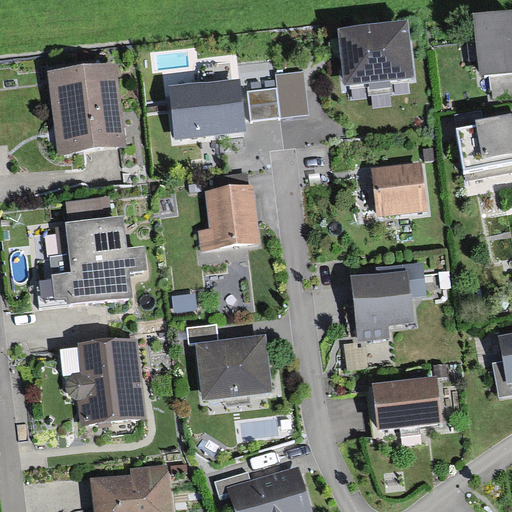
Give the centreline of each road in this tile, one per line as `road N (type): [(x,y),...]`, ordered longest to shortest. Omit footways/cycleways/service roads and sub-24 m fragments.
road 1 (residential): [(286,153),(323,447),(356,511)]
road 2 (residential): [(0,393),(16,511)]
